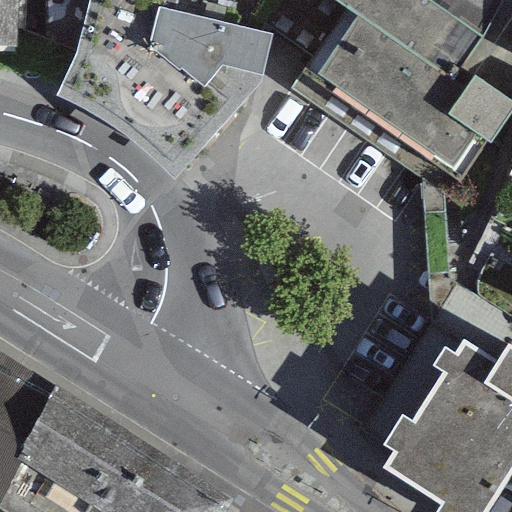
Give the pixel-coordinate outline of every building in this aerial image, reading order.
[(20,0),(0,0),(0,41),(20,41),(20,0)] [(84,0),(77,33),(56,76),(72,86),(126,115),(174,157),(258,64),(262,50),(268,22),(269,15),(264,13),(207,0),(84,0)] [(511,90),(511,83),(463,51),(452,66),(356,0),(274,0),(264,13),(269,15),(268,22),(307,47),(301,54),(458,169),(511,90)] [(481,25),(444,0),(356,0),(452,66),(463,51),(481,25)] [(494,344),(462,323),(453,337),(444,331),(432,349),(443,356),(411,404),(401,398),(381,429),(390,435),(383,445),(441,484),(435,493),(463,511),(470,503),(476,507),(511,452),(511,329),(506,325),(494,344)] [(16,440),(55,369),(0,340),(0,483),(20,443),(16,440)] [(213,511),(233,482),(55,369),(16,440),(20,443),(0,483),(0,496),(22,511),(213,511)]
